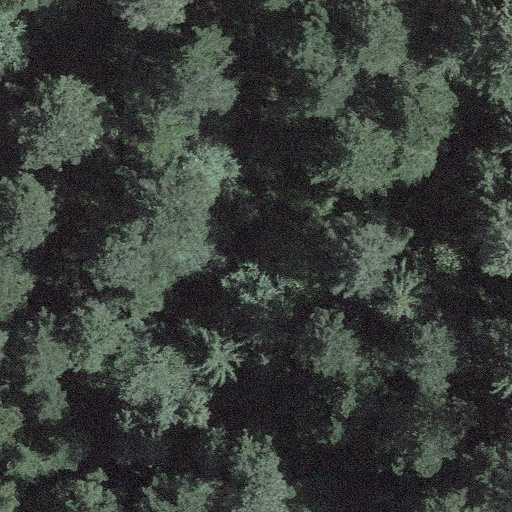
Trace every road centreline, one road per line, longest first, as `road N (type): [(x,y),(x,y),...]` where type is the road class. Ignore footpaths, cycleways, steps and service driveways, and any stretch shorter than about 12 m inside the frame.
road 1 (track): [(427,511),(292,313),(227,0)]
road 2 (track): [(82,0),(0,109)]
